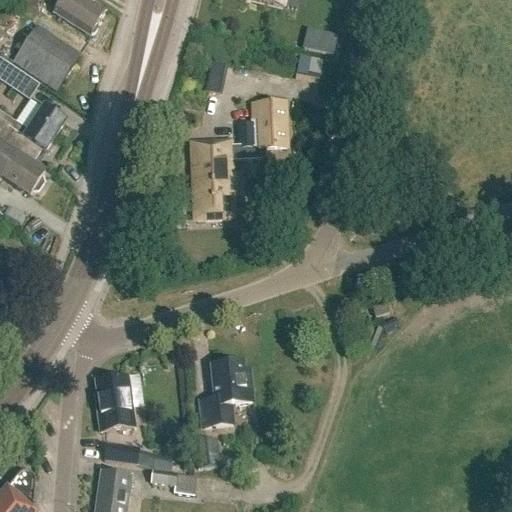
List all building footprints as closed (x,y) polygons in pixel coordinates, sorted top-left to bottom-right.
[(89,42),(106,17),(79,0),(53,0),(51,4),(59,9),(53,18),(89,42)] [(251,0),(251,3),(282,10),(284,0),(251,0)] [(338,41),(308,34),(304,52),(333,60),(338,41)] [(66,50),(41,87),(56,97),(81,60),(66,50)] [(21,80),(0,65),(0,87),(11,95),(21,80)] [(264,162),(264,154),(286,153),(284,111),(256,112),(256,126),(250,126),(250,130),(239,130),(240,150),(228,151),(196,152),(197,167),(194,167),(195,202),(196,225),(231,223),(230,205),(225,202),(225,200),(224,179),(229,179),(228,163),(264,162)] [(31,169),(31,168),(41,153),(46,156),(66,126),(45,112),(29,137),(23,133),(24,132),(0,115),(0,149),(2,151),(31,169)] [(45,178),(31,168),(31,169),(2,151),(0,149),(0,183),(2,181),(31,200),(33,196),(39,196),(45,187),(43,181),(45,178)] [(0,305),(11,289),(0,282),(0,305)] [(375,322),(389,317),(386,308),(372,312),(375,322)] [(230,368),(230,366),(219,367),(219,370),(211,370),(215,404),(200,405),(203,433),(233,430),(231,410),(252,408),(249,375),(243,375),(243,367),(230,368)] [(125,396),(123,382),(96,387),(99,400),(95,400),(101,435),(133,430),(127,396),(125,396)] [(214,444),(194,446),(197,474),(217,472),(214,444)] [(139,469),(141,452),(107,448),(105,465),(139,469)] [(195,499),(197,482),(153,475),(151,488),(175,491),(174,496),(195,499)] [(126,511),(131,480),(101,476),(95,511),(126,511)] [(35,511),(36,510),(33,510),(35,487),(33,481),(29,478),(24,478),(19,481),(0,504),(0,511),(35,511)]
